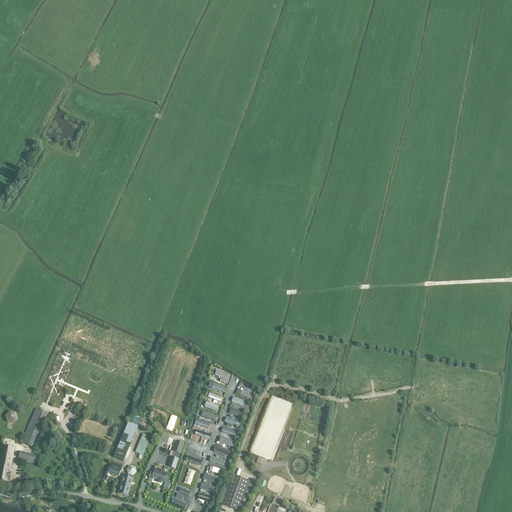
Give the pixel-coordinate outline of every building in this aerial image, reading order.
[(207,380),(228,388),(233,376),(215,365),(212,365),(207,380)] [(207,380),(204,390),(228,399),(231,389),(228,388),(207,380)] [(241,381),(235,394),(251,403),(256,390),(241,381)] [(204,390),(201,400),(224,408),(228,399),(204,390)] [(234,394),(228,408),(247,414),(251,403),(234,394)] [(224,408),(201,400),(198,410),(220,418),(224,408)] [(228,408),(225,417),(243,424),(247,414),(228,408)] [(36,449),(51,416),(36,409),(21,443),(36,449)] [(198,410),(196,418),(217,426),(220,418),(198,410)] [(17,417),(17,416),(17,415),(16,413),(15,412),(14,412),(13,411),(11,411),(10,411),(9,412),(7,413),(6,415),(6,416),(6,417),(6,419),(7,420),(7,421),(8,422),(9,422),(11,423),(12,423),(13,423),(15,422),(16,420),(17,420),(17,419),(17,417)] [(171,415),(166,430),(172,432),(177,417),(171,415)] [(225,417),(221,426),(240,433),(243,424),(225,417)] [(196,418),(194,427),(214,434),(217,426),(196,418)] [(113,458),(124,462),(139,427),(128,423),(113,458)] [(236,442),(240,433),(221,426),(217,435),(236,442)] [(192,432),(190,440),(205,445),(206,442),(210,444),(214,434),(194,427),(192,432)] [(143,434),(135,453),(142,456),(150,437),(143,434)] [(217,435),(213,445),(233,452),(236,442),(217,435)] [(177,443),(174,451),(180,453),(183,445),(177,443)] [(211,451),(209,456),(229,462),(232,452),(213,445),(211,451)] [(11,469),(14,449),(3,447),(0,464),(0,481),(8,483),(8,481),(10,481),(11,473),(10,473),(11,469)] [(34,463),(36,456),(21,452),(19,459),(34,463)] [(185,454),(182,464),(200,471),(203,461),(185,454)] [(209,456),(206,465),(225,471),(229,462),(209,456)] [(175,469),(178,460),(172,458),(169,467),(175,469)] [(119,476),(123,466),(112,462),(108,472),(119,476)] [(182,464),(179,474),(197,480),(200,471),(182,464)] [(133,476),(138,471),(132,465),(126,470),(133,476)] [(206,465),(202,474),(222,480),(225,471),(206,465)] [(164,481),(166,474),(155,471),(153,477),(164,481)] [(179,474),(176,484),(193,492),(197,480),(179,474)] [(200,481),(199,483),(219,489),(222,480),(202,474),(200,481)] [(240,511),(250,482),(232,475),(221,504),(240,511)] [(128,497),(133,479),(124,476),(118,494),(128,497)] [(199,483),(197,492),(215,498),(219,489),(199,483)] [(176,484),(173,494),(191,500),(193,492),(176,484)] [(197,492),(195,500),(199,501),(198,504),(211,508),(215,498),(197,492)] [(173,494),(170,505),(186,511),(191,500),(173,494)] [(275,497),(273,504),(280,506),(282,499),(275,497)]
